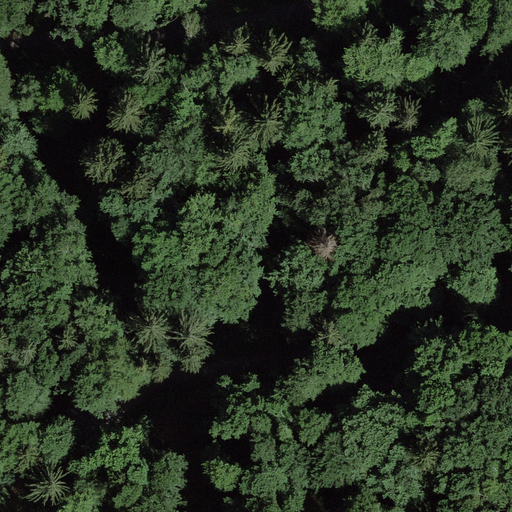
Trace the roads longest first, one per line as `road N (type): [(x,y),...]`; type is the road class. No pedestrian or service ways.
road 1 (track): [(58,511),(100,415),(148,379),(511,319)]
road 2 (track): [(0,43),(140,35),(323,0)]
